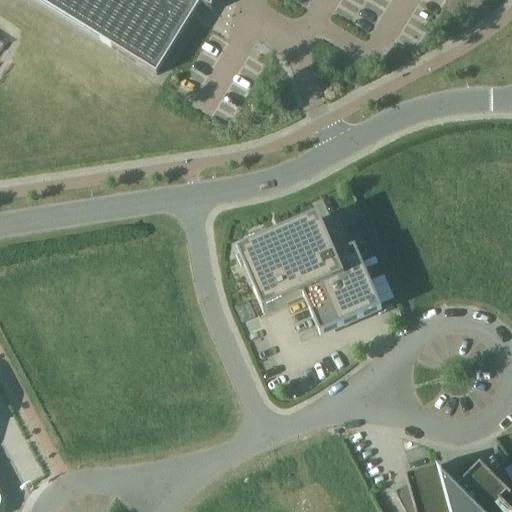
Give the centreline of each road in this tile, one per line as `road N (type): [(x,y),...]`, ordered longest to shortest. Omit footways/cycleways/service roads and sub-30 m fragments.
road 1 (unclassified): [(191,195),(284,174),(418,110),(511,100)]
road 2 (unclassified): [(401,390),(418,418),(464,431),(502,403),(509,371),(484,331),(453,322),(410,344),(399,374)]
road 3 (unclassified): [(191,195),(216,318),(268,437)]
road 4 (unclassified): [(0,226),(191,195)]
road 5 (unclassified): [(140,505),(268,437)]
road 6 (unclassified): [(268,437),(401,390)]
